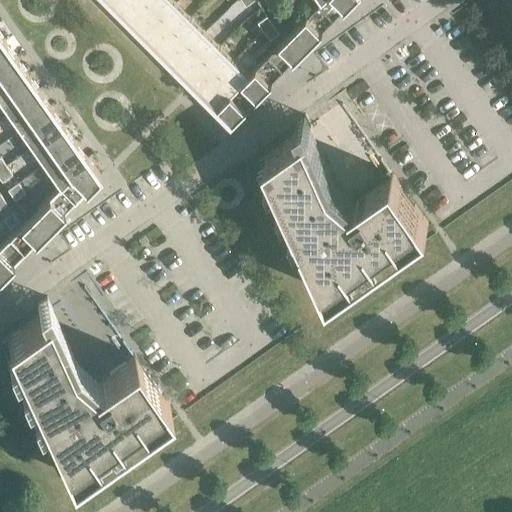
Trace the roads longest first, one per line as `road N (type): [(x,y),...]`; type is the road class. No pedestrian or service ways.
road 1 (unclassified): [(0,313),(445,0)]
road 2 (secondary): [(511,294),(208,511)]
